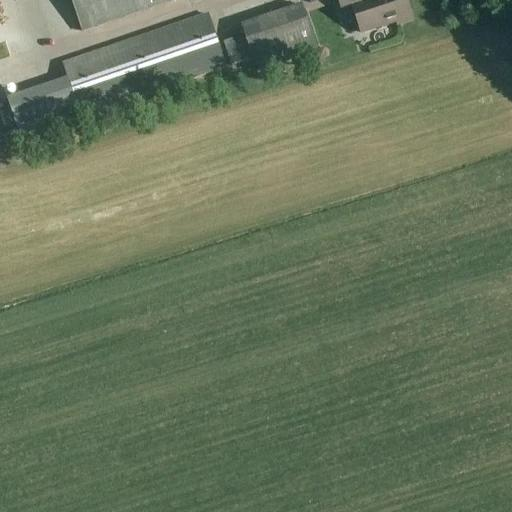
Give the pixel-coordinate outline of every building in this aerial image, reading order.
[(26,0),(2,0),(5,9),(27,2),(26,0)] [(70,0),(81,32),(176,0),(70,0)] [(378,0),(361,6),(358,0),(336,0),(341,13),(352,10),(361,36),(395,24),(396,28),(412,22),(404,0),(378,0)] [(236,13),(241,27),(264,20),(259,5),(236,13)] [(241,27),(256,73),(316,53),(301,7),(264,20),(241,27)] [(64,66),(68,80),(7,101),(21,141),(82,119),(225,69),(207,16),(64,66)]
